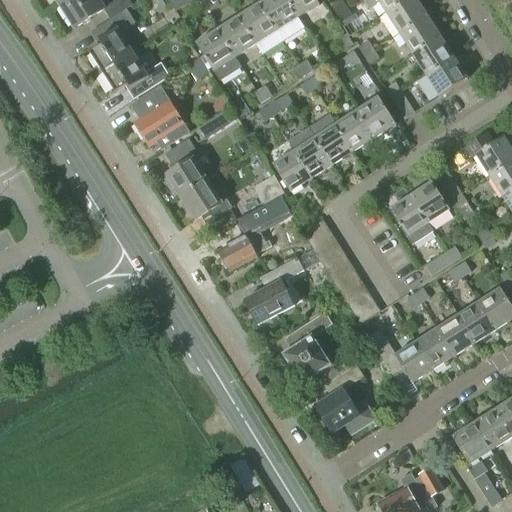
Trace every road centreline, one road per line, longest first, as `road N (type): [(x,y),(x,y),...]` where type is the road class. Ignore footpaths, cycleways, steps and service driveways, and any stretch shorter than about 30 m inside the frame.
road 1 (residential): [(309,480),(5,0)]
road 2 (secondary): [(205,352),(0,21)]
road 3 (secondary): [(0,60),(205,352)]
road 4 (residential): [(391,297),(333,204),(511,95)]
road 5 (residential): [(309,480),(511,354)]
road 6 (secondary): [(304,511),(205,352)]
